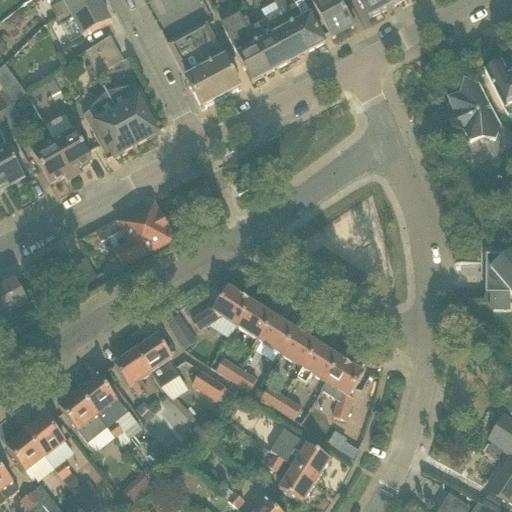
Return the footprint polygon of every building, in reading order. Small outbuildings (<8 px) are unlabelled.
[(69,13),(92,0),(62,0),(64,3),(51,10),(57,21),(70,14),(69,13)] [(84,39),(111,25),(97,0),(92,0),(69,13),(70,14),(84,39)] [(310,0),(332,41),(354,30),(344,12),(343,12),(336,0),(310,0)] [(357,0),(369,22),(391,10),(385,0),(357,0)] [(385,0),(391,10),(408,0),(385,0)] [(303,3),(295,8),(288,11),(283,2),(279,4),(306,56),(325,45),(303,3)] [(274,38),(288,65),(306,56),(279,4),(276,6),(281,15),(274,19),(282,34),(274,38)] [(229,43),(252,85),(270,75),(243,24),(240,17),(221,27),(229,43)] [(266,23),(260,27),(252,31),(247,21),(243,24),(270,75),(288,65),(274,38),(266,23)] [(202,111),(241,90),(226,62),(227,62),(226,61),(225,62),(206,26),(168,46),(187,82),(186,82),(202,111)] [(85,55),(91,66),(117,51),(110,39),(85,55)] [(0,59),(9,51),(0,40),(0,59)] [(481,41),(471,46),(480,63),(490,58),(481,41)] [(124,63),(117,51),(91,66),(97,77),(124,63)] [(511,77),(508,79),(501,66),(485,74),(504,110),(511,124),(511,77)] [(464,133),(470,145),(482,138),(495,142),(499,129),(500,129),(479,88),(478,88),(465,84),(461,97),(449,103),(455,115),(451,128),(464,133)] [(15,105),(5,92),(0,95),(0,114),(0,115),(1,115),(15,105)] [(153,129),(159,126),(141,92),(127,95),(130,107),(117,114),(135,149),(135,150),(137,149),(137,147),(157,136),(153,129)] [(83,119),(104,156),(110,152),(114,160),(135,149),(117,114),(104,121),(93,110),(83,119)] [(0,139),(5,149),(17,143),(1,115),(0,115),(0,114),(0,139)] [(65,118),(45,128),(51,140),(71,130),(65,118)] [(72,175),(93,163),(75,132),(54,144),(72,175)] [(33,156),(51,187),(72,175),(54,144),(33,156)] [(459,167),(473,161),(468,150),(454,156),(459,167)] [(0,192),(2,195),(25,183),(8,151),(0,155),(0,192)] [(243,183),(234,188),(239,197),(248,192),(243,183)] [(124,233),(120,225),(119,225),(129,246),(116,253),(124,268),(173,242),(154,207),(126,222),(130,230),(124,233)] [(109,240),(120,234),(116,226),(105,232),(96,236),(100,244),(109,240)] [(511,296),(511,252),(508,256),(486,256),(486,296),(510,296),(511,296)] [(107,273),(96,279),(87,260),(72,268),(78,281),(84,295),(111,280),(107,273)] [(36,321),(14,280),(0,287),(0,344),(7,341),(36,321)] [(84,295),(78,281),(45,295),(52,311),(85,296),(84,295)] [(210,311),(192,323),(199,334),(222,319),(237,329),(251,305),(229,291),(214,314),(210,311)] [(42,299),(32,304),(37,315),(47,310),(42,299)] [(237,329),(251,337),(259,343),(274,319),(251,305),(237,329)] [(196,344),(179,318),(167,326),(184,352),(196,344)] [(281,357),(296,334),(274,319),(259,343),(281,357)] [(296,334),(281,357),(304,371),(319,348),(296,334)] [(173,362),(158,339),(136,353),(151,376),(150,376),(160,392),(172,404),(188,393),(169,364),(173,362)] [(307,386),(309,383),(313,377),(326,386),(341,362),(319,348),(304,371),(298,381),(307,386)] [(136,353),(114,368),(129,390),(132,388),(139,398),(147,393),(140,383),(150,376),(151,376),(136,353)] [(215,374),(232,384),(240,372),(223,361),(215,374)] [(333,420),(346,424),(353,402),(348,400),(364,376),(341,362),(326,386),(321,394),(338,404),(333,420)] [(257,382),(240,372),(232,384),(249,395),(257,382)] [(201,374),(192,389),(217,404),(218,402),(228,407),(234,396),(225,391),(226,389),(201,374)] [(142,433),(99,379),(79,394),(97,418),(98,417),(107,431),(115,441),(116,440),(123,449),(142,433)] [(261,402),(277,413),(285,400),(269,389),(261,402)] [(79,394),(59,410),(78,433),(97,418),(79,394)] [(511,394),(503,400),(511,414),(511,394)] [(302,410),(285,400),(277,413),(294,423),(302,410)] [(145,404),(136,411),(143,418),(151,411),(145,404)] [(310,416),(304,425),(323,437),(330,428),(310,416)] [(216,428),(206,418),(196,427),(206,438),(216,428)] [(45,458),(65,443),(46,420),(27,435),(45,458)] [(482,507),(489,511),(511,511),(511,425),(504,420),(490,442),(511,456),(511,460),(490,494),(491,494),(482,507)] [(25,474),(45,458),(27,435),(7,451),(25,474)] [(316,484),(330,462),(308,448),(293,470),(316,484)] [(277,475),(284,464),(274,458),(267,468),(277,475)] [(71,476),(62,465),(55,471),(63,482),(68,479),(71,476)] [(0,508),(1,509),(19,493),(12,484),(13,484),(0,467),(0,508)] [(153,470),(145,476),(152,484),(160,478),(153,470)] [(279,492),(302,506),(316,484),(293,470),(279,492)] [(80,485),(73,475),(71,476),(68,479),(63,482),(71,492),(80,485)] [(129,511),(141,502),(129,488),(116,499),(127,511),(129,511)] [(228,503),(238,511),(245,505),(226,488),(218,496),(227,504),(228,503)] [(57,511),(40,489),(31,495),(39,504),(41,507),(40,508),(43,511),(57,511)] [(39,504),(31,495),(22,503),(28,511),(39,504)] [(469,511),(470,511),(450,499),(440,511),(469,511)]
